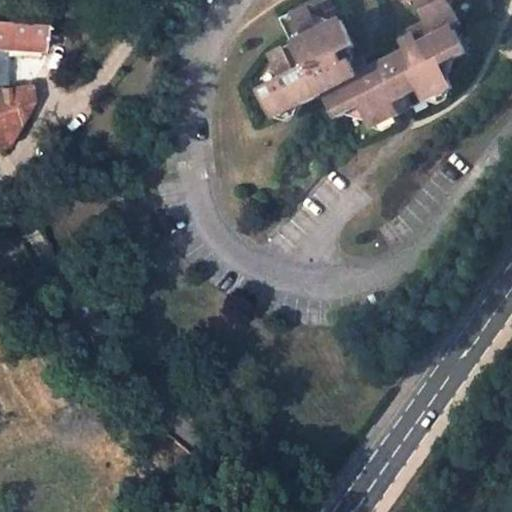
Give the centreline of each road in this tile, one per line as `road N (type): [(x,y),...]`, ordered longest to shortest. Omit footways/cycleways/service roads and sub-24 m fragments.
road 1 (residential): [(222,0),(186,135),(219,244),(265,278),(367,287),(395,275),(511,132)]
road 2 (residential): [(0,189),(80,317),(267,511)]
road 3 (primary): [(352,511),(511,287)]
